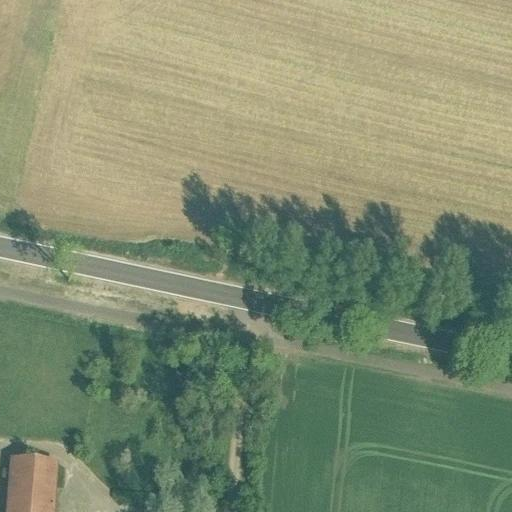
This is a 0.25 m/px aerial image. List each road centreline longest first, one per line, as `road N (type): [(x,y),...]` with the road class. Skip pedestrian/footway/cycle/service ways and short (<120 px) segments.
road 1 (tertiary): [(0,245),(511,352)]
road 2 (track): [(244,296),(227,511)]
